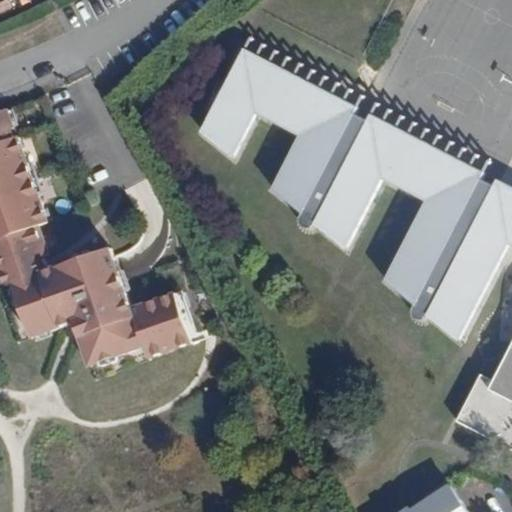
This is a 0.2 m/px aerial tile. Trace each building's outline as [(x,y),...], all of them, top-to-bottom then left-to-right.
[(511,186),(500,180),(497,187),(483,180),(487,173),(373,114),(370,121),(357,115),(361,108),(247,49),(203,132),(235,158),(257,113),(302,136),(275,190),(304,214),(302,217),(301,222),(303,226),(305,228),(311,230),(315,229),(318,226),(348,250),(384,178),(429,201),(388,282),(417,305),(416,307),(415,311),(416,316),(418,318),(423,321),(428,320),(432,318),(461,341),(511,244),(511,351),(497,382),(483,375),(459,422),(511,450),(511,186)] [(0,271),(5,270),(48,255),(52,253),(43,224),(52,221),(22,135),(17,137),(14,128),(17,127),(11,108),(9,109),(8,109),(7,109),(6,110),(4,111),(3,111),(1,112),(0,112),(0,271)] [(114,247),(53,268),(16,281),(36,337),(79,321),(89,318),(92,325),(82,329),(94,364),(148,345),(154,358),(197,342),(190,323),(179,292),(136,307),(126,280),(122,267),(117,254),(114,247)] [(48,255),(5,270),(9,284),(16,281),(53,268),(48,255)] [(186,290),(179,292),(190,323),(197,321),(186,290)] [(89,318),(79,321),(82,329),(92,325),(89,318)] [(406,511),(468,511),(452,486),(413,511),(412,508),(406,511)]
